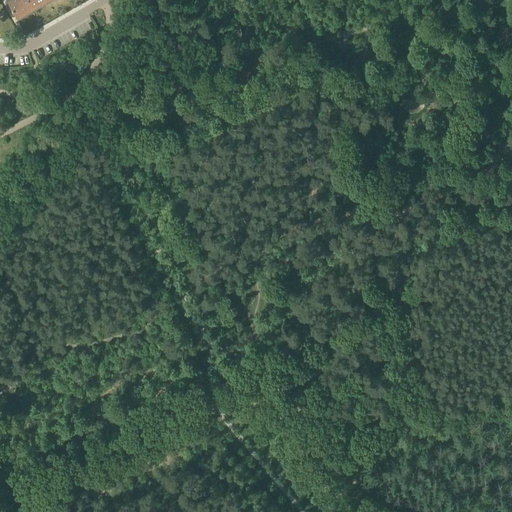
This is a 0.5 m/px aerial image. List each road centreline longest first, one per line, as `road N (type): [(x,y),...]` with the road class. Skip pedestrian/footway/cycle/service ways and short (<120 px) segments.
road 1 (track): [(343,0),(327,167),(296,224),(182,290)]
road 2 (track): [(466,0),(486,139),(511,152)]
road 3 (residential): [(109,0),(29,45),(0,48)]
